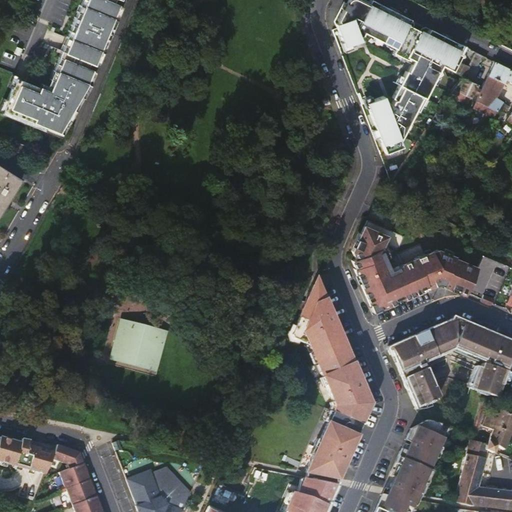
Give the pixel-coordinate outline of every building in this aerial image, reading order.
[(84,0),(76,21),(73,28),(63,53),(59,63),(46,93),(14,79),(1,111),(56,133),(91,69),(98,53),(93,51),(96,45),(100,47),(111,20),(107,18),(109,12),(113,14),(118,0),(84,0)] [(414,60),(408,72),(406,71),(392,98),(394,99),(391,105),(385,102),(383,96),(366,102),(386,154),(403,147),(400,140),(422,96),(425,98),(441,64),(452,69),(456,60),(457,60),(460,54),(458,53),(462,44),(426,26),(422,28),(420,31),(413,27),(415,24),(413,20),(373,0),(369,0),(368,3),(362,0),(350,0),(345,9),(343,8),(337,20),(338,22),(335,23),(344,46),(360,40),(359,36),(361,35),(363,31),(388,44),(389,42),(396,46),(394,50),(402,54),(401,56),(407,59),(408,57),(414,60)] [(470,78),(481,54),(475,51),(468,65),(457,60),(456,60),(452,69),(470,78)] [(511,109),(508,115),(511,117),(511,70),(493,61),(477,96),(475,102),(495,112),(495,111),(505,114),(505,110),(499,108),(503,104),(507,107),(511,100),(511,99),(499,91),(505,78),(511,81),(511,109)] [(476,85),(462,78),(462,80),(461,79),(457,92),(469,99),(476,85)] [(466,104),(469,99),(457,92),(453,90),(449,95),(466,104)] [(492,118),(495,112),(475,102),(472,107),(492,118)] [(8,141),(5,148),(13,151),(17,152),(20,153),(23,147),(8,141)] [(461,168),(467,171),(482,147),(476,144),(461,168)] [(0,208),(6,198),(17,181),(12,178),(10,177),(0,170),(0,208)] [(436,202),(431,211),(438,215),(440,216),(445,208),(436,202)] [(431,211),(422,226),(425,227),(430,228),(438,215),(431,211)] [(420,243),(417,244),(398,253),(397,251),(404,236),(367,219),(365,225),(364,225),(361,233),(360,232),(352,250),(355,258),(352,260),(356,267),(354,268),(367,297),(372,295),(374,301),(371,303),(371,305),(373,308),(376,309),(380,307),(380,308),(389,304),(396,301),(395,299),(407,294),(408,296),(416,292),(415,290),(433,282),(434,279),(466,292),(476,266),(454,257),(455,256),(437,249),(425,255),(420,243)] [(313,280),(304,301),(300,299),(293,315),(297,317),(290,334),(291,337),(307,344),(309,350),(340,336),(334,324),(332,318),(315,280),(314,280),(313,280)] [(480,300),(490,305),(493,298),(483,293),(480,300)] [(445,320),(388,346),(395,362),(415,408),(416,409),(417,409),(418,409),(419,409),(421,408),(422,408),(423,407),(424,407),(425,406),(426,406),(427,405),(428,404),(427,401),(429,401),(428,399),(436,395),(423,366),(420,367),(416,369),(415,366),(419,364),(420,364),(419,362),(422,361),(421,359),(424,358),(425,360),(443,352),(442,350),(450,347),(480,360),(486,362),(484,365),(479,363),(478,366),(476,370),(471,368),(465,382),(467,384),(467,387),(496,396),(511,358),(511,343),(503,340),(502,343),(492,340),(495,334),(454,317),(445,320)] [(121,320),(113,353),(157,364),(166,332),(121,320)] [(511,340),(500,336),(495,334),(492,340),(502,343),(503,340),(511,343),(511,340)] [(340,336),(309,350),(315,362),(345,349),(340,336)] [(362,387),(345,349),(315,362),(334,405),(305,471),(334,477),(336,477),(340,469),(342,463),(354,435),(360,423),(369,403),(365,393),(362,387)] [(479,430),(486,401),(486,400),(480,398),(472,428),(479,430)] [(491,429),(485,444),(483,448),(486,449),(492,452),(494,446),(503,449),(511,428),(511,414),(500,409),(496,417),(491,415),(492,412),(487,410),(481,425),(491,429)] [(437,422),(427,419),(419,423),(410,428),(397,456),(400,457),(392,475),(396,477),(395,479),(394,481),(393,481),(392,482),(391,482),(391,483),(390,484),(390,485),(390,486),(390,487),(391,487),(391,488),(392,489),(418,494),(439,428),(437,428),(435,428),(437,422)] [(0,457),(46,471),(51,458),(54,449),(28,441),(29,437),(21,435),(20,439),(0,433),(0,457)] [(111,442),(115,450),(121,448),(118,440),(111,442)] [(54,449),(51,458),(67,463),(69,468),(82,462),(78,452),(65,447),(56,444),(54,449)] [(484,458),(486,449),(483,448),(467,446),(466,453),(484,458)] [(511,490),(480,487),(479,485),(476,484),(484,458),(466,453),(453,501),(470,505),(487,507),(500,509),(511,510),(511,490)] [(58,472),(63,485),(64,488),(65,487),(88,478),(85,470),(82,462),(69,468),(58,472)] [(137,472),(125,477),(135,503),(134,504),(137,511),(180,511),(182,509),(176,506),(179,500),(183,502),(188,490),(167,466),(142,475),(137,472)] [(330,483),(280,473),(254,467),(243,494),(219,482),(205,511),(320,511),(329,492),(329,491),(330,483)] [(396,477),(392,475),(385,491),(382,499),(384,500),(387,494),(409,499),(416,500),(417,497),(418,494),(392,489),(391,488),(391,487),(390,487),(390,486),(390,485),(390,484),(391,483),(391,482),(392,482),(393,481),(394,481),(395,479),(396,477)] [(92,487),(88,478),(65,487),(66,490),(71,504),(95,495),(92,487)] [(409,499),(387,494),(384,500),(382,499),(375,511),(401,511),(402,511),(403,511),(409,499)] [(71,504),(74,511),(98,511),(101,511),(97,501),(95,495),(71,504)] [(410,511),(416,500),(409,499),(403,511),(404,511),(410,511)]
